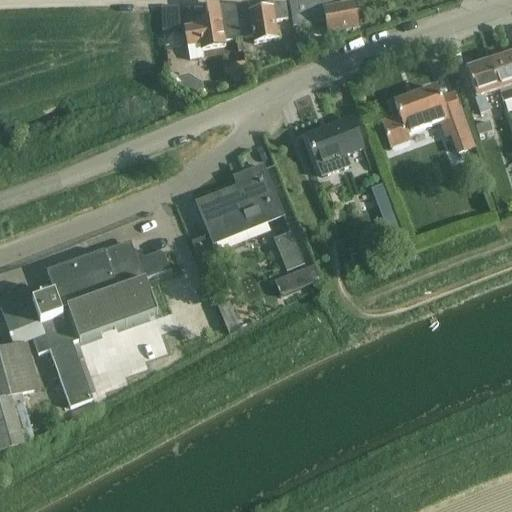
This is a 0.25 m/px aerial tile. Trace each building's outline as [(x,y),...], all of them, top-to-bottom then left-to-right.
[(308,21),(323,19),(326,35),(357,30),(353,5),(331,9),(331,4),(288,5),(292,29),(309,27),(308,21)] [(247,7),(233,7),(239,40),(252,38),(253,45),(278,40),(275,23),(287,21),(284,5),(260,6),(260,11),(247,13),(247,7)] [(196,21),(197,27),(182,30),(186,50),(200,47),(201,52),(225,47),(224,43),(239,40),(233,7),(206,8),(208,19),(196,21)] [(302,43),(294,44),(295,56),(306,54),(305,46),(302,43)] [(511,60),(511,57),(489,64),(498,94),(511,89),(511,60)] [(498,94),(489,64),(465,72),(475,101),(473,101),(478,118),(489,114),(484,99),(498,94)] [(244,65),(222,70),(225,84),(247,80),(244,65)] [(457,156),(472,151),(453,97),(440,102),(436,91),(393,107),(398,120),(381,126),(390,151),(408,144),(405,138),(439,125),(444,139),(450,137),(457,156)] [(316,169),(361,152),(350,122),(305,139),(316,169)] [(478,138),(491,134),(488,124),(475,128),(478,138)] [(197,206),(211,239),(214,247),(283,219),(262,169),(245,176),(248,185),(197,206)] [(384,187),(372,191),(377,205),(388,201),(384,187)] [(290,238),(276,243),(288,273),(302,267),(290,238)] [(32,306),(29,307),(47,354),(49,353),(70,410),(93,402),(72,346),(156,315),(143,282),(169,272),(164,257),(142,265),(141,262),(134,259),(131,260),(126,246),(126,245),(104,253),(91,258),(59,269),(47,274),(55,297),(32,305),(32,306)] [(18,291),(0,297),(0,313),(9,336),(27,329),(37,357),(47,354),(29,307),(24,309),(18,291)] [(10,400),(34,393),(21,346),(0,352),(0,453),(23,447),(10,400)]
